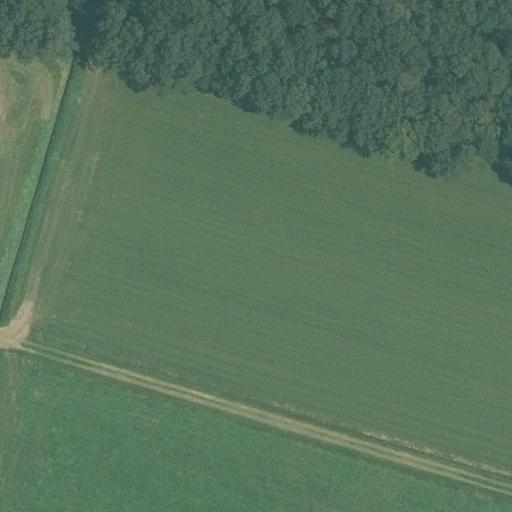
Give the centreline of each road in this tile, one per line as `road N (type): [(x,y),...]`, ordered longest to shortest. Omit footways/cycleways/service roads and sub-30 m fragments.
road 1 (track): [(511,494),(10,345)]
road 2 (track): [(103,0),(106,25),(93,76),(10,345)]
